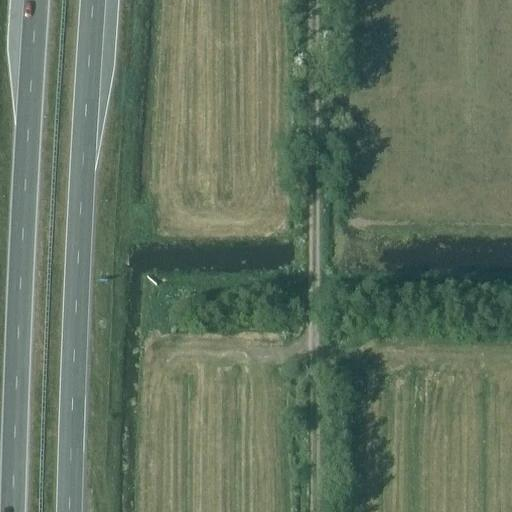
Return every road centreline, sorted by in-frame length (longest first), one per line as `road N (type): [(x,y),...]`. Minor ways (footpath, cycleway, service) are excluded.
road 1 (trunk): [(36,0),(11,511)]
road 2 (trunk): [(68,511),(92,0)]
road 3 (track): [(312,511),(313,0)]
